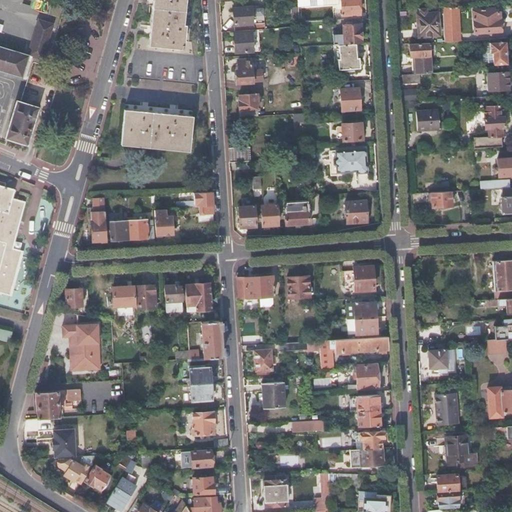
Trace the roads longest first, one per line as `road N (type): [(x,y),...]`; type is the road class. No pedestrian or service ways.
road 1 (residential): [(398,242),(413,511)]
road 2 (residential): [(241,511),(226,253)]
road 3 (residential): [(226,253),(208,0)]
road 4 (residential): [(382,0),(398,242)]
road 5 (residential): [(53,262),(10,455)]
road 6 (residential): [(126,0),(73,188)]
road 7 (residential): [(53,262),(226,253)]
road 8 (residential): [(226,253),(398,242)]
